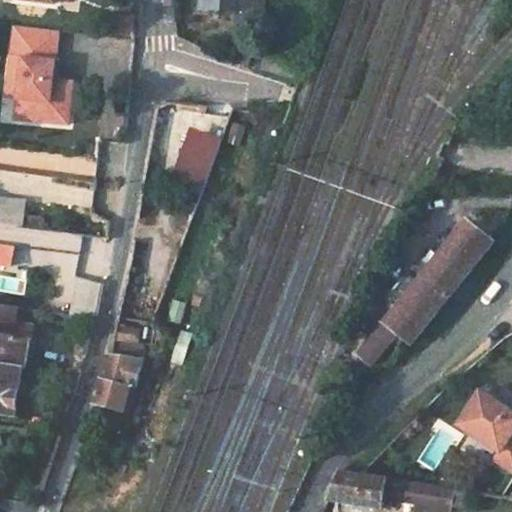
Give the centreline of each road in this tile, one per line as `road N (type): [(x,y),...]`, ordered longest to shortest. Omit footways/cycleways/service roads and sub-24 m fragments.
road 1 (residential): [(145,61),(111,300),(45,511)]
road 2 (residential): [(145,61),(452,149),(511,158)]
road 3 (residential): [(511,279),(334,452),(306,511)]
